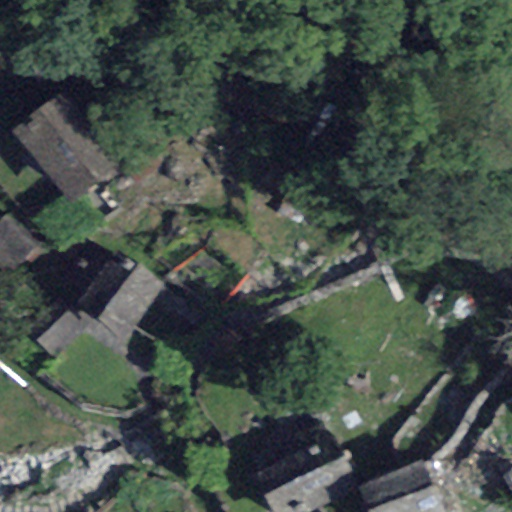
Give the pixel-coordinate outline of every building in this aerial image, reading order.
[(121,169),(63,92),(15,129),(74,205),(121,169)] [(45,238),(13,207),(0,220),(0,272),(6,278),(45,238)] [(155,293),(118,266),(84,312),(121,339),(155,293)] [(83,326),(60,305),(32,335),(55,356),(83,326)] [(307,511),(351,489),(329,448),(258,486),(271,511),(307,511)] [(439,511),(422,475),(366,500),(371,511),(439,511)]
